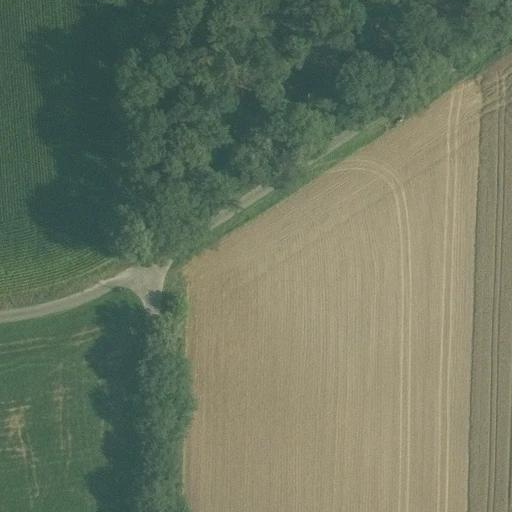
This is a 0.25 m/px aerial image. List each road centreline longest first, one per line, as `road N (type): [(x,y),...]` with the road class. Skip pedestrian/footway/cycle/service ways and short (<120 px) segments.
road 1 (unclassified): [(511,20),(160,267)]
road 2 (unclassified): [(160,267),(151,309),(147,511)]
road 3 (unclassified): [(160,267),(63,306),(0,318)]
